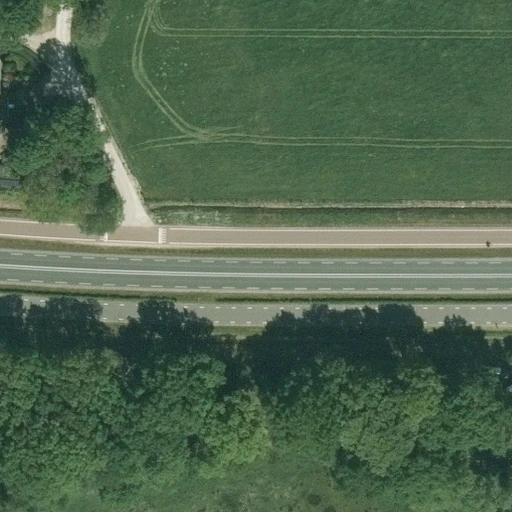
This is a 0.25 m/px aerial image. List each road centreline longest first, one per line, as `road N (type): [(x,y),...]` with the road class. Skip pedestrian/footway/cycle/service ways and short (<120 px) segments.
road 1 (primary): [(0,266),(253,277),(511,276)]
road 2 (unclassified): [(511,315),(0,303)]
road 3 (unclassified): [(133,233),(511,236)]
road 4 (unclassified): [(68,0),(65,66),(128,192),(133,233)]
road 5 (unclassified): [(0,225),(133,233)]
